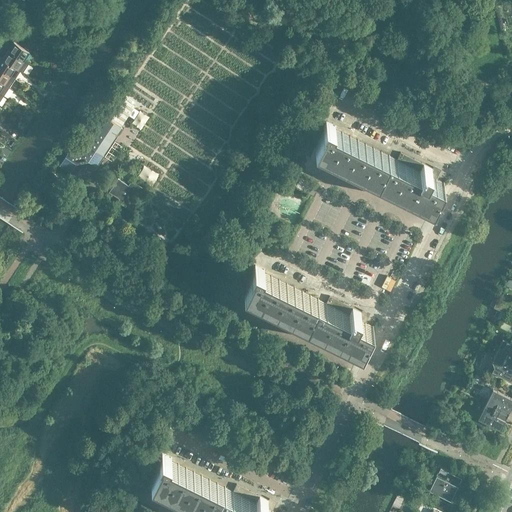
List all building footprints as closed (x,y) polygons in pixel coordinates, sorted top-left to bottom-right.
[(347,36),(354,25),(349,22),(350,20),(344,17),(343,18),(340,16),(332,29),(335,31),(334,31),(340,35),(342,33),(347,36)] [(341,38),(330,31),(327,36),(338,43),(341,38)] [(29,51),(14,41),(11,46),(2,41),(0,43),(0,44),(24,60),(29,51)] [(24,60),(0,44),(0,49),(5,54),(3,58),(16,67),(15,67),(18,69),(24,60)] [(16,67),(3,58),(0,56),(0,69),(10,76),(15,67),(16,67)] [(10,76),(0,69),(0,81),(4,84),(10,76)] [(125,98),(118,109),(128,116),(135,105),(125,98)] [(115,108),(106,103),(101,111),(109,116),(115,108)] [(128,116),(118,109),(110,120),(116,124),(121,127),(128,116)] [(89,145),(84,146),(70,149),(61,162),(72,169),(70,172),(73,174),(75,171),(78,169),(80,168),(83,167),(86,166),(89,167),(92,168),(95,169),(97,166),(95,165),(102,154),(101,154),(115,134),(117,136),(122,128),(121,127),(116,124),(115,124),(108,119),(107,118),(89,145)] [(440,172),(432,168),(400,152),(397,160),(334,129),(335,126),(326,122),(323,127),(325,128),(315,147),(309,158),(428,216),(444,182),(443,182),(443,183),(436,179),(440,172)] [(125,206),(136,191),(138,193),(142,187),(132,180),(128,185),(118,178),(109,192),(119,198),(118,201),(125,206)] [(369,315),(361,311),(329,296),(326,303),(263,272),(265,270),(255,265),(252,271),(254,271),(244,291),(238,301),(357,360),(362,349),(373,326),(372,326),(365,323),(369,315)] [(511,362),(511,343),(503,339),(495,354),(511,362)] [(510,380),(511,376),(511,362),(495,354),(488,369),(510,380)] [(488,398),(492,389),(484,386),(480,394),(488,398)] [(508,415),(511,406),(511,398),(492,389),(485,404),(508,415)] [(500,430),(508,415),(485,404),(478,419),(500,430)] [(276,503),(268,500),(236,484),(233,491),(170,461),(172,458),(162,453),(159,459),(161,460),(151,479),(145,489),(191,511),(274,511),(272,511),(276,503)] [(450,500),(462,476),(440,466),(429,489),(450,500)] [(437,497),(434,505),(450,511),(453,504),(437,497)]
